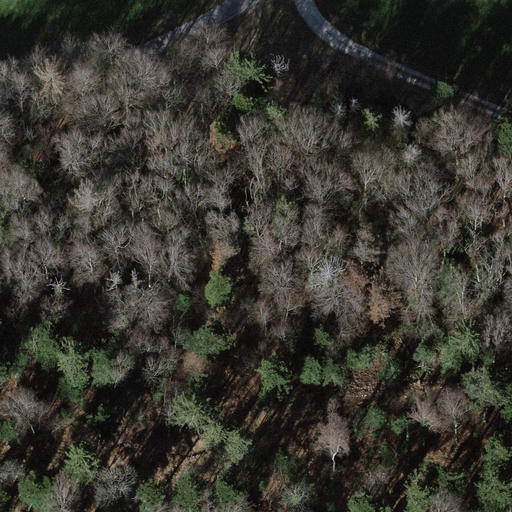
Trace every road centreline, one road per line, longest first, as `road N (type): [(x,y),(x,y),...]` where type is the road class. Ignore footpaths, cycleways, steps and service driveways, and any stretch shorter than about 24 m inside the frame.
road 1 (unclassified): [(239,0),(173,34),(0,91)]
road 2 (track): [(307,0),(322,26),(368,54),(511,119)]
road 3 (track): [(310,409),(511,382)]
